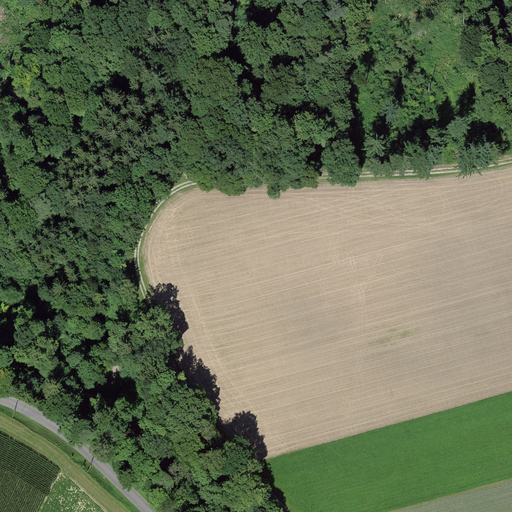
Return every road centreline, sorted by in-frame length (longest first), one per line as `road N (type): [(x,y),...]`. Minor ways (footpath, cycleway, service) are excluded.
road 1 (track): [(286,511),(198,401),(158,332),(137,258),(151,211),(180,186),(211,179),(511,160)]
road 2 (track): [(0,352),(80,389),(105,386),(116,375),(62,245),(55,179),(125,51),(142,0)]
road 3 (unclassified): [(0,399),(62,431),(148,511)]
